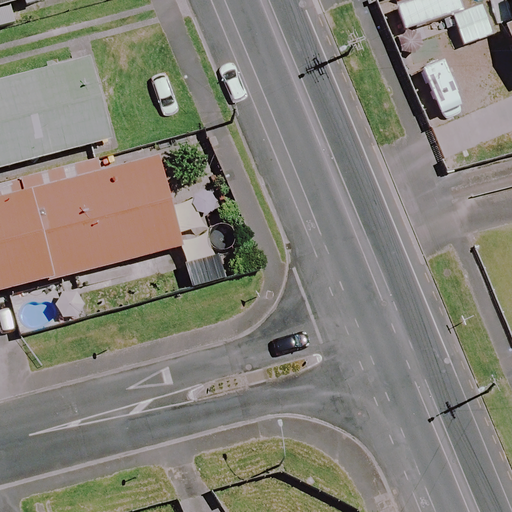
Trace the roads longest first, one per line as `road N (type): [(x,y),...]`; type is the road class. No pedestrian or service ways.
road 1 (residential): [(0,445),(399,339)]
road 2 (secondary): [(399,339),(261,0)]
road 3 (secondary): [(471,511),(399,339)]
